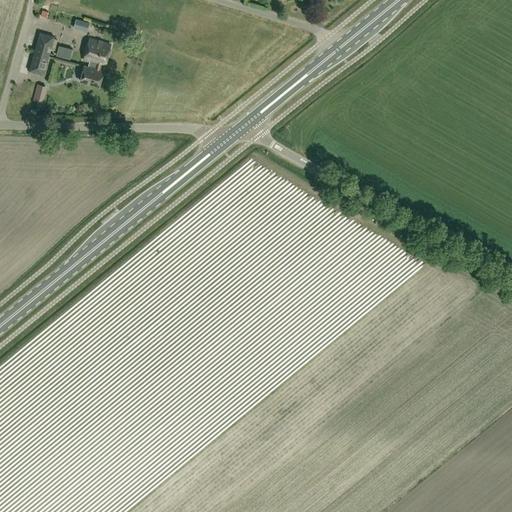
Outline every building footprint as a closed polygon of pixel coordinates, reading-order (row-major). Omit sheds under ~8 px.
[(79,20),(77,28),(90,31),(91,22),(79,20)] [(49,56),(54,37),(40,33),(34,52),(49,56)] [(90,60),(88,68),(91,68),(92,63),(97,64),(96,70),(100,71),(102,65),(105,66),(111,47),(90,40),(84,58),(90,60)] [(43,76),(49,56),(34,52),(29,71),(43,76)] [(338,53),(328,59),(331,65),(342,59),(338,53)] [(103,72),(100,71),(96,70),(97,64),(92,63),(91,68),(88,68),(87,68),(84,67),(80,81),(99,86),(103,72)]
